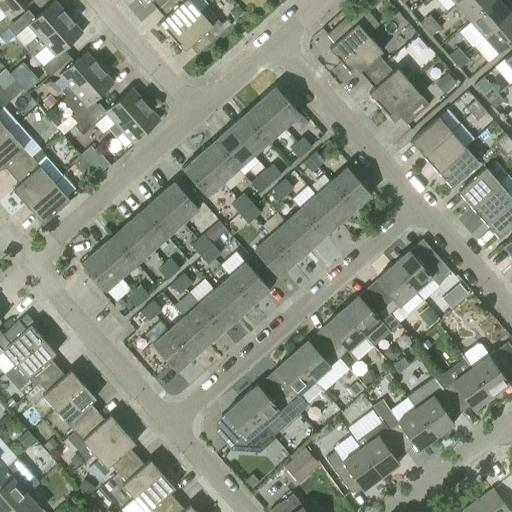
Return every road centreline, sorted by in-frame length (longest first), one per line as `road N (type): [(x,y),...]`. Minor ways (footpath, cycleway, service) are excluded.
road 1 (residential): [(174,433),(418,197)]
road 2 (residential): [(174,433),(30,267)]
road 3 (residential): [(30,267),(193,124)]
road 4 (residential): [(418,197),(280,40)]
road 5 (residential): [(193,124),(84,0)]
road 6 (residential): [(511,305),(418,197)]
road 7 (residential): [(397,511),(511,426)]
road 8 (residential): [(193,124),(280,40)]
